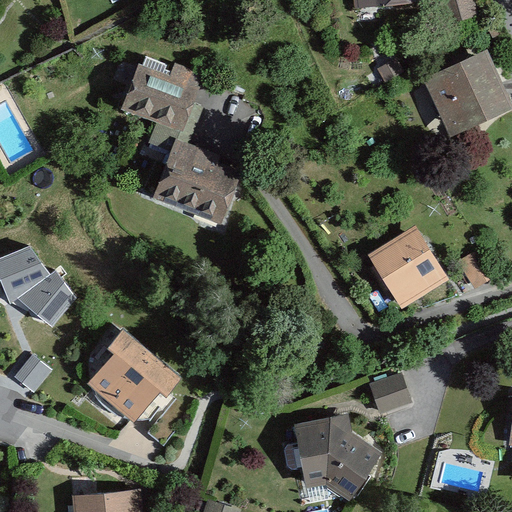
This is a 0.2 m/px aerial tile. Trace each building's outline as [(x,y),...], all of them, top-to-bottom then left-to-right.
[(354,0),(356,11),(423,4),(422,0),(354,0)] [(474,0),(448,0),(453,19),(478,12),(474,0)] [(511,113),(511,103),(487,52),(423,83),(451,142),(511,113)] [(167,69),(144,60),(122,117),(152,128),(142,155),(164,164),(152,196),(222,223),(241,175),(215,165),(218,158),(188,147),(202,109),(193,106),(199,91),(197,90),(201,78),(174,67),(169,81),(163,79),(167,69)] [(415,220),(369,250),(403,303),(449,274),(415,220)] [(499,271),(482,245),(458,260),(475,286),(499,271)] [(30,246),(0,258),(0,279),(10,304),(18,299),(50,274),(30,246)] [(18,299),(53,327),(77,298),(55,270),(50,274),(18,299)] [(152,346),(122,321),(107,339),(113,344),(88,375),(111,394),(152,346)] [(183,371),(152,346),(111,394),(136,414),(161,384),(168,389),(183,371)] [(14,377),(34,393),(53,370),(33,354),(14,377)] [(381,412),(413,400),(402,370),(370,382),(381,412)] [(176,400),(149,431),(163,443),(190,412),(176,400)] [(381,447),(350,426),(347,409),(327,411),(294,417),(306,482),(326,479),(350,495),(381,447)] [(142,511),(140,483),(72,490),(74,511),(142,511)] [(176,500),(156,491),(151,500),(171,510),(176,500)] [(208,497),(202,511),(240,511),(242,508),(213,498),(208,497)]
